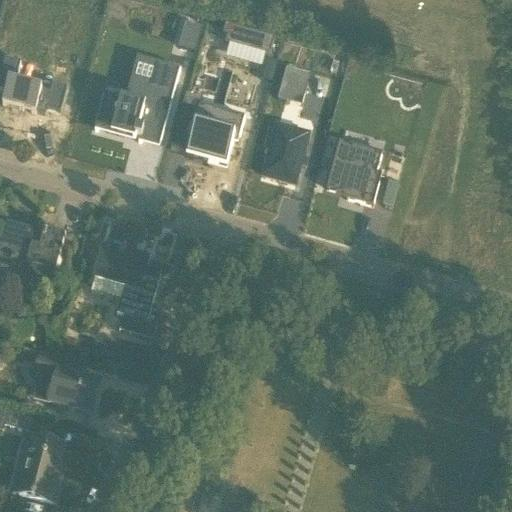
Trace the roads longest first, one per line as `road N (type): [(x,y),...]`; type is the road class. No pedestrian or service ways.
road 1 (unclassified): [(95,511),(232,229)]
road 2 (tertiary): [(511,305),(232,229)]
road 3 (track): [(447,23),(467,66),(461,212),(446,285)]
road 4 (tertiary): [(232,229),(0,166)]
